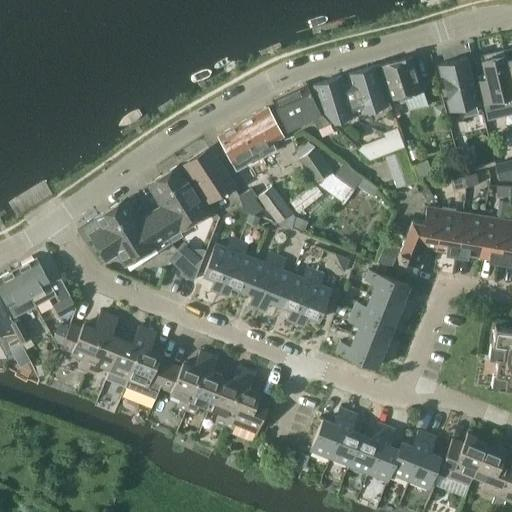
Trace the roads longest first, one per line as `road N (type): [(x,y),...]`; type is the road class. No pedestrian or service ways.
road 1 (unclassified): [(51,225),(268,84),(327,60),(511,17)]
road 2 (residential): [(402,399),(87,278),(51,225)]
road 3 (residential): [(402,399),(447,284),(511,294)]
